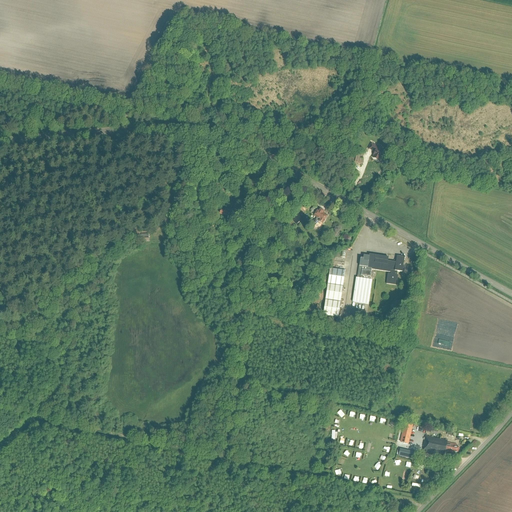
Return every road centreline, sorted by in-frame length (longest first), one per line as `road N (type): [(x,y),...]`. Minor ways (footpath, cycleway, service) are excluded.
road 1 (tertiary): [(511,294),(213,134),(146,128),(0,141)]
road 2 (track): [(0,453),(36,424),(221,464),(255,317),(407,351)]
road 3 (track): [(0,76),(127,104),(125,130)]
road 4 (unclassified): [(417,511),(511,413)]
